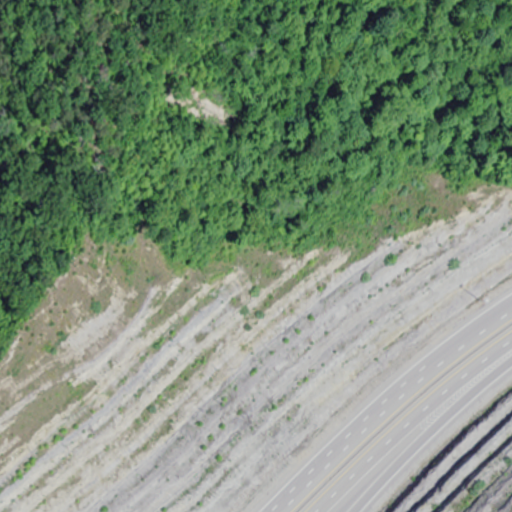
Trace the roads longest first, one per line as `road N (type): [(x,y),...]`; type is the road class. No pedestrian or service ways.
road 1 (tertiary): [(289,511),(449,362),(511,317)]
road 2 (primary): [(346,511),(449,398),(511,343)]
